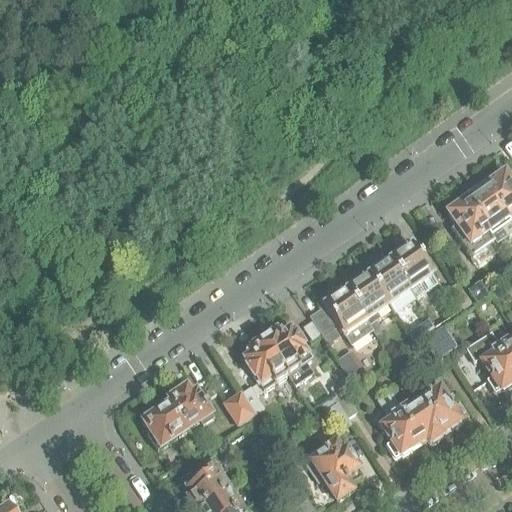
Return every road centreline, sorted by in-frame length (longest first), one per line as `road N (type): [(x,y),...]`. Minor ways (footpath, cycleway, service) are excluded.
road 1 (unknown): [(0,370),(48,355),(157,274),(240,229),(330,157),(472,21),(511,7)]
road 2 (residential): [(511,115),(83,411)]
